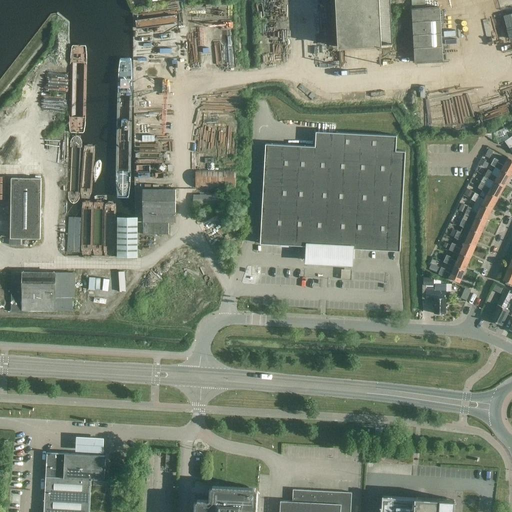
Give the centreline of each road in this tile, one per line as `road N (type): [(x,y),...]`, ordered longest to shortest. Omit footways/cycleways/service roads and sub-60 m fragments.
road 1 (unclassified): [(199,372),(207,330),(226,321),(463,332)]
road 2 (secondary): [(496,399),(199,372)]
road 3 (secondary): [(199,383),(466,410),(493,422)]
road 4 (unclassified): [(0,423),(181,433),(195,424),(199,383)]
road 5 (secondary): [(0,371),(199,383)]
road 6 (secondary): [(199,372),(0,360)]
road 7 (residential): [(511,222),(463,332)]
